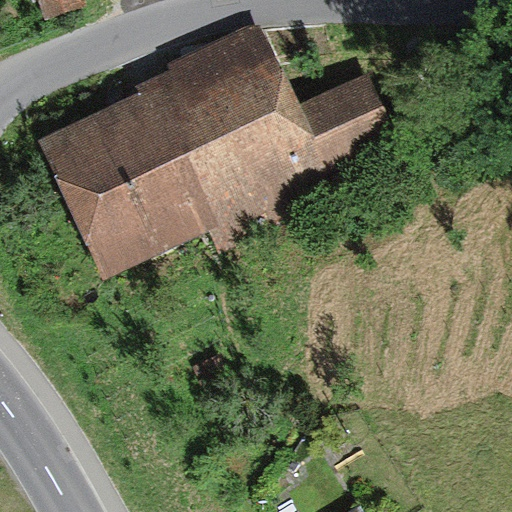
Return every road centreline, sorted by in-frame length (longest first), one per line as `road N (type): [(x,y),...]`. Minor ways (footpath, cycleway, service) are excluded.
road 1 (residential): [(283,0),(94,47),(0,92)]
road 2 (tertiary): [(0,397),(71,511)]
